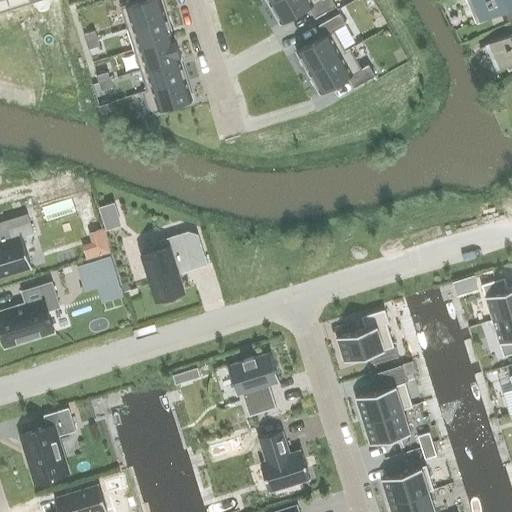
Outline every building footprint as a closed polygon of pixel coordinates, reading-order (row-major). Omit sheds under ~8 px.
[(0,0),(0,11),(10,9),(6,0),(0,0)] [(6,0),(10,9),(37,0),(6,0)] [(160,0),(142,0),(120,7),(127,28),(166,16),(160,0)] [(272,0),(268,2),(280,23),(308,7),(314,17),(335,5),(331,0),(272,0)] [(509,22),(511,20),(511,0),(466,0),(476,22),(504,10),(509,22)] [(324,35),(296,51),(308,72),(345,51),(345,50),(334,30),(345,24),(339,13),(318,25),(324,35)] [(166,16),(127,28),(133,49),(172,37),(172,36),(166,16)] [(511,20),(509,22),(511,29),(511,33),(484,45),(495,71),(511,63),(511,20)] [(94,30),(83,34),(85,42),(97,38),(94,30)] [(172,37),(133,49),(140,70),(179,57),(179,59),(180,58),(173,35),(172,36),(172,37)] [(97,38),(85,42),(88,49),(99,46),(97,38)] [(345,51),(308,72),(319,93),(347,77),(353,87),(374,75),(368,65),(361,69),(349,48),(345,50),(345,51)] [(179,57),(140,70),(146,90),(185,78),(179,59),(179,57)] [(107,71),(96,75),(98,83),(110,79),(107,71)] [(146,90),(141,91),(148,113),(192,100),(185,78),(146,90)] [(110,79),(98,83),(101,90),(112,87),(110,79)] [(110,102),(99,105),(101,113),(113,109),(110,102)] [(114,203),(99,208),(106,231),(121,227),(114,203)] [(0,276),(29,267),(30,268),(31,268),(21,237),(33,233),(29,220),(27,213),(0,221),(0,228),(4,241),(0,241),(0,276)] [(101,247),(84,252),(86,259),(109,252),(102,229),(96,231),(101,247)] [(160,248),(141,254),(155,300),(183,291),(178,273),(175,265),(192,260),(183,232),(157,240),(160,248)] [(110,263),(80,273),(85,290),(98,286),(116,280),(110,263)] [(473,276),(465,279),(468,290),(477,288),(473,276)] [(492,320),(511,313),(511,287),(507,289),(504,277),(480,284),(492,320)] [(26,304),(0,312),(0,333),(4,346),(23,339),(24,341),(37,337),(36,335),(53,330),(47,310),(59,307),(51,282),(21,291),(26,304)] [(127,283),(122,285),(124,293),(130,291),(127,283)] [(364,328),(336,337),(344,362),(393,346),(386,323),(388,322),(384,309),(361,316),(364,328)] [(511,313),(492,320),(503,356),(511,352),(511,313)] [(270,352),(226,365),(235,394),(241,392),(248,415),(275,407),(268,384),(279,380),(270,352)] [(197,368),(187,371),(190,381),(200,378),(197,368)] [(383,388),(355,397),(362,421),(403,408),(403,409),(412,406),(405,383),(407,382),(403,369),(380,376),(383,388)] [(47,426),(21,434),(36,482),(67,472),(56,436),(75,430),(68,407),(43,415),(47,426)] [(403,408),(362,421),(370,445),(410,432),(403,409),(403,408)] [(259,462),(268,491),(309,478),(300,449),(289,453),(281,430),(258,437),(265,460),(259,462)] [(429,432),(417,436),(421,447),(432,443),(429,432)] [(432,443),(421,447),(425,458),(436,455),(432,443)] [(425,464),(380,479),(388,502),(428,490),(429,490),(433,489),(425,464)] [(59,511),(58,511),(102,511),(108,510),(99,483),(65,494),(54,497),(59,511)] [(428,490),(388,502),(390,511),(435,511),(429,490),(428,490)]
